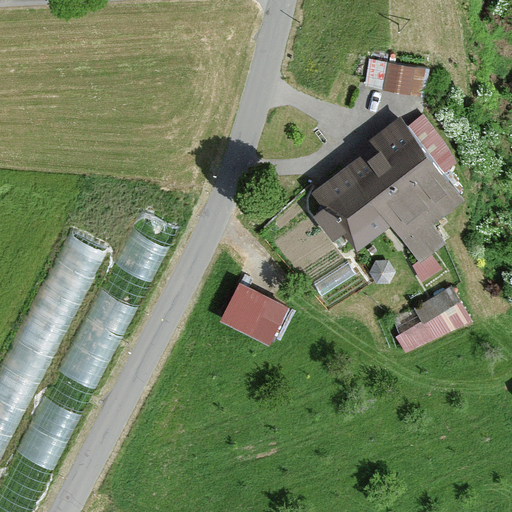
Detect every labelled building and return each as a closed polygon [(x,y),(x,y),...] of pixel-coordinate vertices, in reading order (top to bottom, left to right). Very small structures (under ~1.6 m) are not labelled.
[(409,92),(414,65),(387,60),(382,87),(409,92)] [(463,196),(398,114),(307,186),(320,203),(309,211),(330,237),(340,229),(354,248),(388,221),(419,261),(445,240),(430,221),(463,196)] [(133,325),(179,219),(142,203),(102,295),(118,302),(112,316),(133,325)] [(96,275),(111,241),(74,224),(59,257),(96,275)] [(285,303),(236,278),(217,317),(266,341),(285,303)] [(397,326),(407,344),(470,313),(453,279),(415,297),(423,313),(397,326)] [(0,511),(27,511),(45,474),(34,469),(39,457),(32,454),(23,474),(3,465),(0,472),(0,511)]
